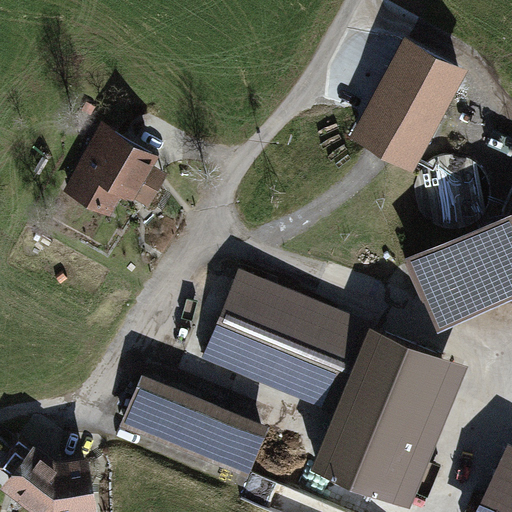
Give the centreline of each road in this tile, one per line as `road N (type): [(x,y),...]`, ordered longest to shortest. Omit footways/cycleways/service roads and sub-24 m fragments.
road 1 (track): [(511,355),(501,361),(230,235),(223,188),(351,0)]
road 2 (track): [(511,126),(501,121),(488,63),(367,0)]
